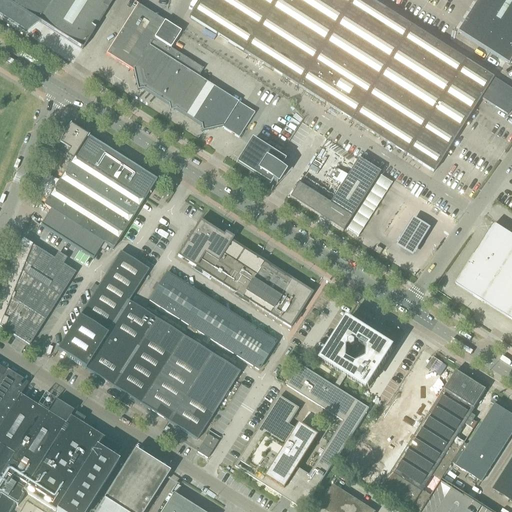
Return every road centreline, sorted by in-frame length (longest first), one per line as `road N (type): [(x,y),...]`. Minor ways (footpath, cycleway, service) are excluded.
road 1 (tertiary): [(406,309),(62,89)]
road 2 (unclassified): [(254,511),(0,352)]
road 3 (unknown): [(438,222),(392,196),(375,210),(369,239),(394,257),(415,254),(434,228)]
road 4 (unclassified): [(406,309),(511,157)]
road 5 (unclassified): [(62,89),(0,230)]
road 6 (tertiary): [(511,375),(406,309)]
